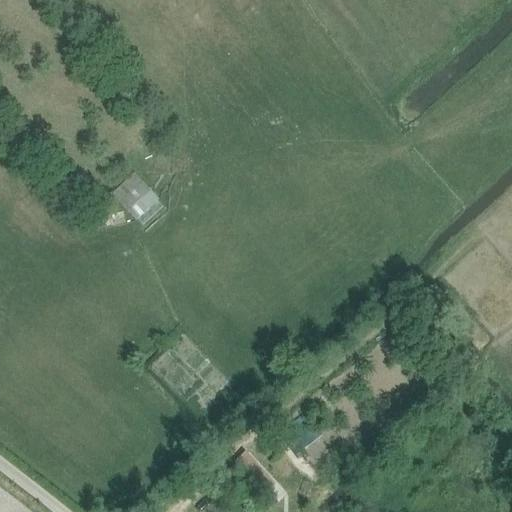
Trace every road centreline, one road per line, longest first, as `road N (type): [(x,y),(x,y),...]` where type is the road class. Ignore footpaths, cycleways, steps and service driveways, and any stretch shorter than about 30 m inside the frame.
road 1 (track): [(0,258),(95,250),(239,214),(408,142),(443,118),(511,104)]
road 2 (track): [(161,511),(489,226),(511,224)]
road 3 (track): [(332,177),(175,0)]
road 4 (track): [(330,0),(385,68),(401,76),(420,69),(496,0)]
road 5 (track): [(0,68),(105,179)]
